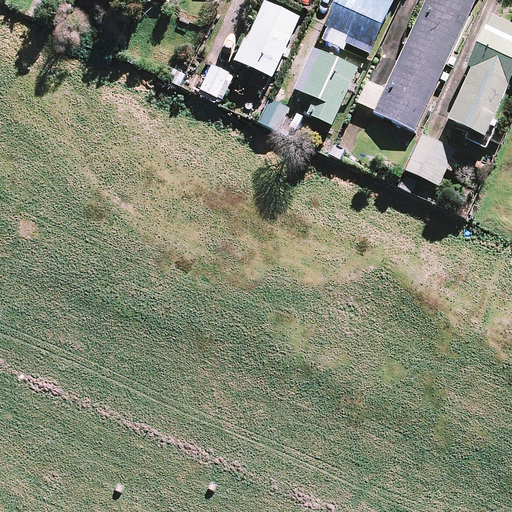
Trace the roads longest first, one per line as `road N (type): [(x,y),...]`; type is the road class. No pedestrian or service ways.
road 1 (residential): [(180,0),(55,265)]
road 2 (residential): [(181,322),(359,402)]
road 3 (residential): [(359,402),(511,471)]
road 4 (residential): [(418,262),(359,402)]
road 5 (residential): [(243,188),(181,322)]
road 6 (residential): [(55,265),(181,322)]
